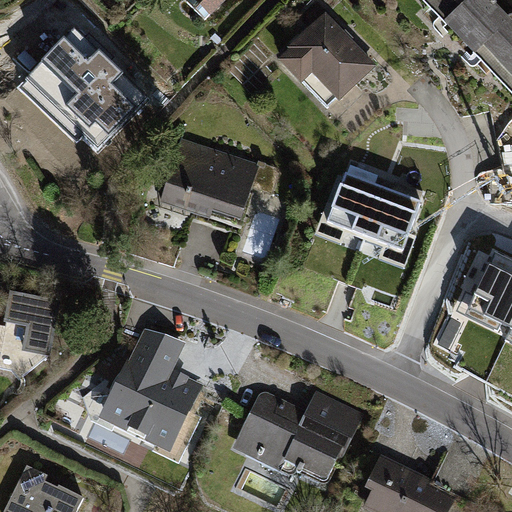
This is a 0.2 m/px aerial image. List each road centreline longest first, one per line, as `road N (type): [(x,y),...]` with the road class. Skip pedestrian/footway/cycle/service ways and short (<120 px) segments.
road 1 (residential): [(0,246),(210,303),(393,377)]
road 2 (residential): [(393,377),(461,207)]
road 3 (residential): [(393,377),(511,446)]
road 4 (residential): [(461,207),(460,145),(425,89)]
